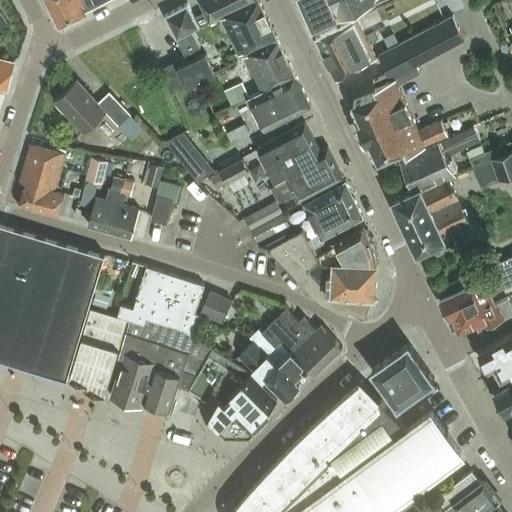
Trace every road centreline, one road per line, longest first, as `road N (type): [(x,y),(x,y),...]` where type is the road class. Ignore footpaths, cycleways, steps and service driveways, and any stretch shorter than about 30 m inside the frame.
road 1 (residential): [(364,347),(339,322),(281,293),(0,211)]
road 2 (tertiary): [(419,306),(273,0)]
road 3 (unclassified): [(192,511),(364,347)]
road 4 (residential): [(144,511),(0,424)]
road 5 (residential): [(0,171),(35,65),(54,49)]
road 6 (tertiary): [(511,467),(445,355)]
